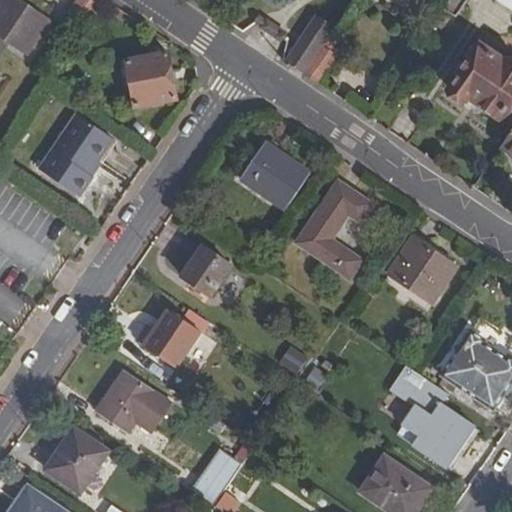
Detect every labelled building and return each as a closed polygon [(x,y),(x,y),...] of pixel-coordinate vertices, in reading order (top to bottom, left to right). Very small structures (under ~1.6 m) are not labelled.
[(12,0),(0,0),(0,41),(2,38),(24,54),(45,22),(12,0)] [(76,0),(69,12),(84,22),(99,0),(76,0)] [(465,0),(449,0),(443,10),(454,18),(465,0)] [(511,0),(500,0),(511,8),(511,0)] [(314,18),(285,61),(302,73),(327,35),(331,30),(314,18)] [(339,42),(327,35),(302,73),(317,83),(334,57),(330,55),(339,42)] [(511,100),(511,61),(510,66),(504,62),(503,64),(478,47),(452,86),(453,94),(463,100),(471,100),(500,119),(511,100)] [(166,55),(124,64),(136,109),(177,99),(166,55)] [(74,114),(37,170),(76,197),(90,177),(87,175),(111,139),(74,114)] [(511,129),(501,145),(511,152),(511,129)] [(266,144),(240,182),(284,213),(310,175),(266,144)] [(0,181),(0,283),(19,296),(66,226),(0,181)] [(344,216),(359,227),(373,207),(339,184),(296,248),(348,284),(361,265),(327,241),(344,216)] [(414,242),(388,280),(429,308),(455,270),(414,242)] [(201,249),(180,279),(208,298),(229,268),(201,249)] [(429,308),(388,280),(383,287),(424,315),(429,308)] [(152,331),(142,345),(175,368),(199,334),(182,322),(166,311),(152,331)] [(190,311),(182,322),(199,334),(207,323),(190,311)] [(142,345),(152,331),(146,327),(136,341),(142,345)] [(486,346),(489,343),(475,334),(446,378),(497,412),(511,388),(511,359),(510,362),(486,346)] [(125,371),(96,413),(125,433),(134,419),(149,429),(169,401),(125,371)] [(312,371),(304,383),(312,389),(320,377),(312,371)] [(418,452),(447,471),(475,429),(446,409),(435,427),(419,416),(408,433),(424,443),(418,452)] [(482,434),(475,429),(447,471),(453,476),(482,434)] [(74,430),(47,470),(81,493),(108,453),(74,430)] [(223,495),(244,466),(220,449),(193,490),(216,506),(223,495)] [(408,511),(417,499),(425,505),(433,492),(386,460),(362,495),(387,511),(408,511)] [(62,511),(31,491),(17,511),(62,511)] [(227,511),(234,503),(223,495),(216,506),(215,508),(220,511),(227,511)] [(419,511),(425,505),(417,499),(408,511),(419,511)]
